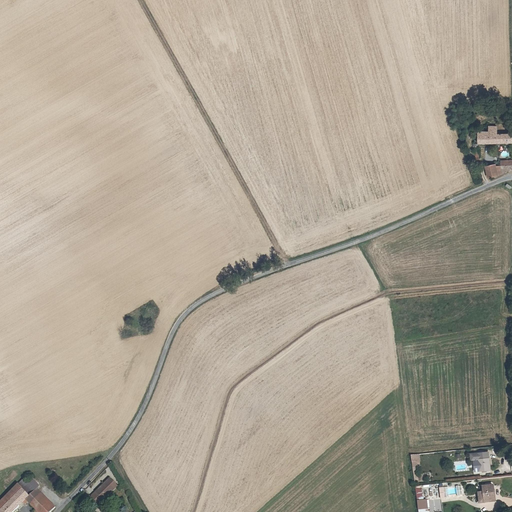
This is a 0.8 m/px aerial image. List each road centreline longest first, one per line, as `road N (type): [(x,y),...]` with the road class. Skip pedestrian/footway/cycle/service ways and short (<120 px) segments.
road 1 (unclassified): [(57,511),(129,435),(175,327),(196,304),(511,174)]
road 2 (track): [(288,265),(140,0)]
